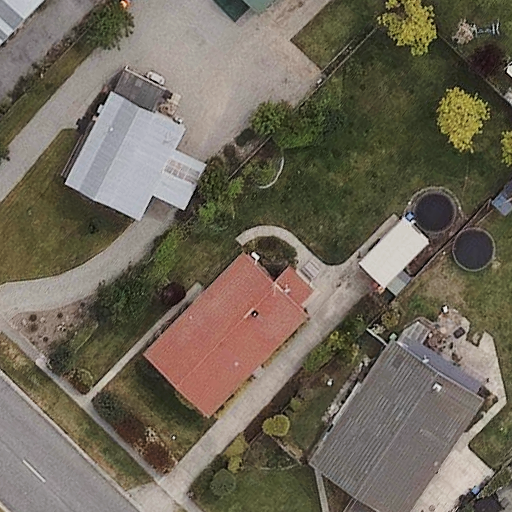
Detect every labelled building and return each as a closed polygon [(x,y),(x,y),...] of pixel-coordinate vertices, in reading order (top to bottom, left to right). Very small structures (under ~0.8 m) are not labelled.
[(0,0),(0,35),(35,0),(0,0)] [(295,0),(242,0),(271,26),(295,0)] [(111,85),(64,178),(145,218),(157,195),(184,209),(208,160),(173,142),(183,121),(111,85)] [(439,243),(405,213),(362,261),(395,291),(439,243)] [(242,248),(143,350),(209,414),(308,313),(242,248)] [(390,324),(304,456),(363,494),(350,511),(413,511),(493,391),(390,324)]
